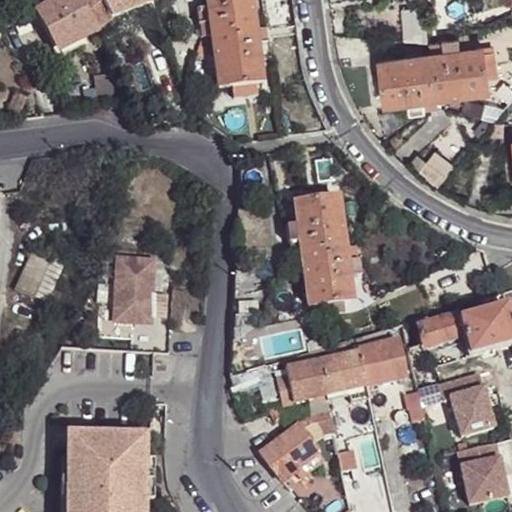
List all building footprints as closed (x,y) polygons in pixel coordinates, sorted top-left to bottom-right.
[(56,0),(51,3),(37,12),(58,52),(96,32),(95,30),(75,0),(56,0)] [(75,0),(95,30),(97,29),(78,0),(75,0)] [(78,0),(97,29),(109,21),(111,19),(99,0),(78,0)] [(99,0),(111,19),(151,4),(149,0),(99,0)] [(259,64),(257,48),(255,33),(250,0),(206,0),(208,14),(209,24),(211,39),(218,90),(231,88),(251,85),(261,84),(259,64)] [(209,24),(208,14),(196,16),(197,25),(199,25),(209,24)] [(209,24),(199,25),(201,39),(207,39),(211,39),(209,24)] [(125,28),(103,41),(109,52),(131,40),(125,28)] [(255,33),(257,48),(268,46),(266,31),(255,33)] [(430,44),(431,55),(445,53),(444,44),(444,42),(430,44)] [(445,53),(456,51),(455,43),(444,44),(445,53)] [(387,46),(378,45),(376,54),(386,55),(387,46)] [(268,46),(257,48),(259,64),(272,62),(270,46),(268,46)] [(385,106),(406,103),(422,101),(438,99),(489,92),(488,80),(497,79),(495,56),(485,57),(484,48),(456,51),(445,53),(431,55),(380,63),(385,106)] [(113,74),(93,77),(96,103),(118,100),(113,74)] [(252,94),(251,85),(231,88),(233,96),(252,94)] [(422,101),(424,112),(438,111),(438,99),(422,101)] [(424,115),(424,112),(422,101),(406,103),(407,116),(424,115)] [(453,168),(435,150),(417,169),(436,186),(453,168)] [(295,230),(298,245),(300,258),(307,309),(350,304),(346,281),(344,265),(343,252),(337,198),(319,201),(317,191),(300,194),(301,204),(293,205),(295,230)] [(511,205),(491,204),(491,212),(511,213),(511,205)] [(287,245),(298,245),(295,230),(286,233),(287,245)] [(300,258),(298,245),(287,245),(289,259),(300,258)] [(352,250),(343,252),(344,265),(355,264),(352,250)] [(30,251),(14,289),(32,296),(48,259),(30,251)] [(48,259),(32,296),(44,301),(59,263),(48,259)] [(344,265),(346,281),(357,280),(356,264),(355,264),(344,265)] [(152,269),(116,268),(113,330),(149,332),(152,269)] [(236,308),(237,318),(255,316),(255,306),(236,308)] [(511,329),(505,309),(458,321),(462,341),(468,360),(511,347),(511,329)] [(455,315),(416,328),(422,349),(423,354),(431,351),(462,341),(458,321),(455,315)] [(416,328),(414,323),(400,328),(402,336),(407,352),(416,350),(422,349),(416,328)] [(402,336),(400,328),(385,331),(387,339),(402,336)] [(355,341),(356,351),(357,354),(366,389),(406,379),(398,343),(388,345),(387,339),(385,331),(355,341)] [(315,353),(317,363),(326,400),(344,393),(366,389),(357,354),(356,351),(355,341),(315,353)] [(423,354),(422,349),(416,350),(419,362),(433,359),(431,351),(423,354)] [(242,360),(246,375),(263,370),(258,355),(242,360)] [(326,400),(317,363),(284,372),(286,380),(292,407),(326,400)] [(286,380),(273,383),(279,409),(292,407),(286,380)] [(368,403),(366,389),(344,393),(346,400),(347,407),(368,403)] [(487,390),(452,400),(463,438),(498,428),(487,390)] [(344,393),(326,400),(326,404),(346,400),(344,393)] [(164,445),(166,407),(152,407),(150,445),(164,445)] [(328,414),(330,420),(330,423),(338,421),(337,413),(328,414)] [(328,462),(338,460),(338,458),(333,438),(330,424),(330,423),(330,420),(319,423),(328,462)] [(330,424),(333,438),(340,436),(337,423),(330,424)] [(307,428),(305,427),(303,425),(297,430),(301,434),(307,428)] [(289,436),(261,456),(282,486),(295,476),(293,473),(316,455),(301,434),(297,430),(289,436)] [(113,438),(75,435),(74,457),(70,511),(143,511),(144,504),(144,492),(141,492),(141,483),(142,474),(145,475),(146,463),(147,447),(112,445),(113,438)] [(293,473),(295,476),(300,481),(322,463),(316,455),(293,473)] [(353,455),(338,458),(338,460),(341,473),(356,470),(353,455)] [(70,511),(74,457),(64,456),(60,511),(70,511)] [(501,460),(461,468),(471,509),(511,500),(501,460)] [(156,464),(146,463),(145,475),(142,474),(141,483),(141,492),(144,492),(144,504),(154,505),(155,484),(156,464)]
